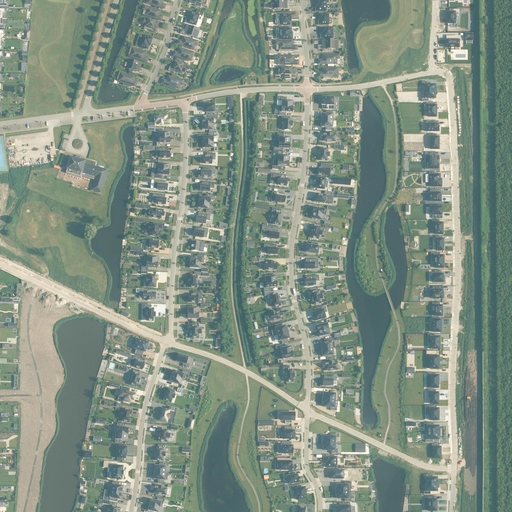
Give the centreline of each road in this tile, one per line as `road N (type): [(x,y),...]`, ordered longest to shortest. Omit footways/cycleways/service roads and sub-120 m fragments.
road 1 (residential): [(453,469),(452,110),(448,73),(432,71)]
road 2 (residential): [(307,89),(290,261),(308,361),(306,410)]
road 3 (residential): [(166,342),(184,184),(184,101)]
road 4 (residential): [(166,342),(0,264)]
road 5 (residential): [(166,342),(146,399),(130,511)]
road 6 (residential): [(306,410),(424,466),(453,469)]
road 7 (residential): [(306,410),(247,372),(166,342)]
road 8 (residential): [(307,89),(432,71)]
road 9 (residential): [(184,101),(307,89)]
